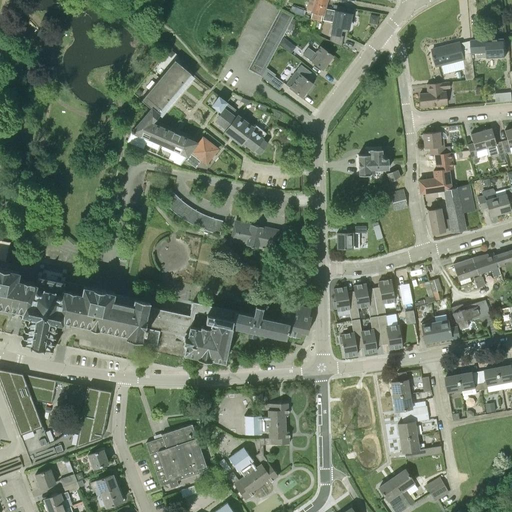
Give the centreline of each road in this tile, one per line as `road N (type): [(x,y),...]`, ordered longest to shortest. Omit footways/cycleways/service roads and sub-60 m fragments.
road 1 (residential): [(319,269),(315,126),(381,38)]
road 2 (residential): [(122,378),(321,369)]
road 3 (residential): [(321,369),(511,341)]
road 4 (residential): [(147,511),(118,435),(122,378)]
road 5 (residential): [(425,252),(406,120)]
road 6 (residential): [(122,378),(0,355)]
